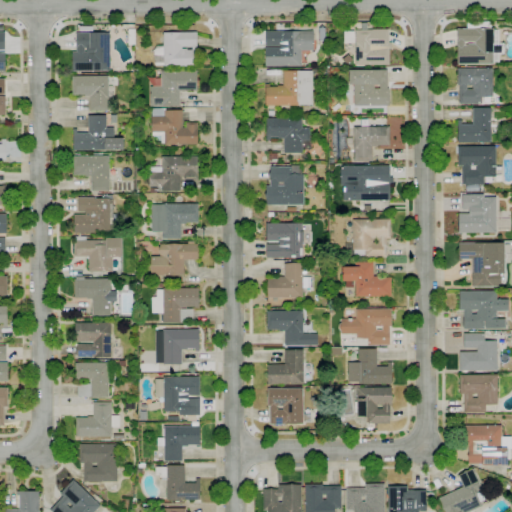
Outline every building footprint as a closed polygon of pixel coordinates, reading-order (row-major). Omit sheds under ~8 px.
[(493,64),(457,64),(456,29),(470,28),(470,21),(483,21),(483,28),(493,28),(493,30),(499,30),(499,43),(504,43),(504,54),(499,54),(499,62),(493,62),(493,64)] [(389,65),(355,65),(355,30),(371,30),(371,29),(388,29),(389,65)] [(265,66),(265,47),(279,47),(279,46),(265,46),(265,31),(313,31),(313,50),(300,50),(301,66),(265,66)] [(163,67),(163,65),(155,65),(152,51),(156,46),(163,46),(163,33),(196,32),(197,66),(163,67)] [(72,71),(72,52),(76,52),(76,33),(109,33),(110,70),(72,71)] [(265,106),(265,87),(265,84),(269,84),(269,87),(277,87),(277,85),(283,85),(283,71),(297,70),(297,71),(312,71),(312,69),(319,69),(319,68),(327,68),(327,73),(319,73),(319,75),(312,75),(312,105),(297,105),(265,106)] [(481,104),(459,104),(459,86),(457,86),(457,68),(492,68),(492,96),(481,96),(481,104)] [(389,106),(353,106),(354,85),(348,85),(348,70),(381,70),(381,69),(387,69),(387,88),(389,88),(389,106)] [(162,107),(150,107),(149,87),(160,87),(160,71),(197,71),(197,90),(185,90),(185,91),(179,91),(179,106),(162,106),(162,107)] [(109,111),(90,111),(90,96),(84,96),(84,95),(72,95),(72,76),(108,75),(109,111)] [(197,145),(164,145),(164,144),(160,145),(160,136),(152,136),(152,132),(150,132),(150,116),(152,116),(152,114),(151,114),(151,108),(165,108),(165,110),(182,110),(182,128),(186,128),(186,122),(197,122),(197,128),(197,145)] [(491,142),(457,143),(457,120),(461,120),(461,124),(473,124),(473,108),(491,108),(491,142)] [(123,150),(104,150),(73,150),(73,129),(77,129),(77,133),(87,133),(87,115),(106,115),(106,128),(114,128),(114,138),(123,138),(123,150)] [(302,153),(283,153),(283,139),(281,139),(281,141),(270,142),(270,140),(266,141),(266,119),(302,118),(302,128),(309,128),(309,140),(310,140),(310,150),(302,150),(302,153)] [(371,161),(354,161),(354,148),(349,148),(348,147),(347,145),(346,143),(345,141),(345,140),(346,138),(346,137),(347,136),(348,135),(348,133),(348,128),(353,129),(353,127),(389,126),(389,145),(377,145),(377,147),(371,147),(371,161)] [(483,184),(461,185),(461,171),(462,171),(462,166),(458,166),(458,163),(457,163),(457,147),(458,147),(495,146),(495,177),(483,177),(483,184)] [(180,191),(161,191),(161,186),(147,186),(147,171),(155,171),(155,167),(161,167),(161,156),(180,156),(180,155),(185,155),(185,156),(197,156),(197,180),(183,180),(183,176),(180,176),(180,191)] [(91,191),(91,177),(85,177),(85,175),(73,176),(73,157),(109,156),(109,191),(91,191)] [(303,205),(266,205),(266,186),(269,186),(269,168),(270,168),(269,167),(290,167),(290,165),(302,165),(302,174),(303,174),(303,205)] [(343,200),(343,185),(339,185),(339,168),(340,168),(340,167),(343,167),(343,166),(389,165),(389,200),(343,200)] [(306,188),(306,178),(316,178),(317,187),(306,188)] [(494,234),(488,234),(488,233),(458,233),(458,214),(459,214),(459,211),(462,211),(462,214),(475,214),(475,210),(462,210),(462,195),(483,195),(483,201),(483,202),(495,202),(496,232),(494,232),(494,234)] [(73,233),(73,215),(85,214),(85,212),(78,212),(78,197),(94,197),(94,198),(110,198),(110,200),(114,200),(114,209),(117,209),(117,224),(114,224),(115,230),(109,230),(109,233),(97,233),(73,233)] [(180,239),(162,239),(162,232),(151,232),(151,205),(162,204),(198,203),(198,223),(185,223),(185,224),(180,224),(180,239)] [(386,257),(354,257),(353,250),(352,250),(352,220),(390,219),(390,238),(386,238),(386,257)] [(302,258),(266,258),(266,223),(267,223),(267,221),(272,221),(272,223),(302,223),(302,224),(311,225),(311,236),(302,236),(302,258)] [(102,276),(92,276),(92,272),(88,272),(88,256),(73,257),(73,240),(75,240),(75,236),(86,236),(86,240),(105,240),(105,238),(122,238),(122,257),(112,257),(112,272),(102,272),(102,276)] [(159,255),(158,253),(158,248),(159,246),(159,244),(164,244),(164,245),(181,244),(187,244),(187,241),(193,241),(193,244),(197,244),(197,260),(183,260),(184,275),(151,275),(151,256),(159,256),(159,255)] [(501,287),(472,287),(471,259),(458,259),(458,243),(504,243),(504,274),(500,274),(501,287)] [(391,296),(354,297),(354,288),(342,288),(342,267),(354,267),(354,263),(373,262),(373,276),(378,276),(378,277),(390,277),(391,296)] [(302,297),(267,298),(267,279),(278,278),(278,277),(284,277),(284,264),(302,264),(302,277),(311,277),(311,288),(302,288),(302,297)] [(110,316),(92,316),(92,299),(86,299),(86,298),(74,298),(74,295),(73,295),(73,283),(74,283),(74,279),(75,279),(75,276),(84,276),(84,279),(110,279),(110,291),(116,291),(116,302),(110,302),(110,316)] [(180,323),(163,323),(163,321),(161,321),(161,315),(160,315),(160,313),(151,313),(151,298),(155,298),(155,297),(156,297),(156,290),(163,290),(163,288),(198,288),(198,307),(198,309),(194,309),(194,307),(186,307),(186,308),(180,308),(180,309),(192,309),(192,322),(180,322),(180,323)] [(484,329),(463,329),(463,310),(459,311),(459,291),(496,291),(496,299),(508,299),(508,311),(496,311),(497,319),(505,319),(505,328),(485,328),(485,321),(484,321),(484,329)] [(284,345),(284,331),(279,331),(279,330),(267,330),(267,311),(270,311),(269,308),(274,308),(274,311),(302,311),(303,334),(317,334),(317,345),(284,345)] [(341,331),(339,329),(339,324),(341,322),(341,319),(355,319),(355,309),(391,309),(391,326),(389,326),(389,345),(367,345),(367,338),(355,338),(355,334),(341,334),(341,331)] [(110,357),(93,357),(77,357),(77,344),(92,344),(92,342),(74,342),(74,323),(110,323),(110,357)] [(181,364),(163,365),(163,363),(155,363),(155,331),(163,331),(163,330),(199,330),(199,352),(195,352),(195,348),(187,348),(187,350),(181,350),(181,364)] [(497,370),(459,371),(459,352),(477,352),(477,348),(464,348),(463,333),(484,333),(484,341),(496,341),(497,370)] [(342,356),(329,356),(329,348),(342,347),(342,356)] [(392,384),(358,384),(358,382),(348,382),(348,371),(347,371),(347,362),(358,362),(358,349),(376,349),(376,366),(387,366),(387,362),(392,362),(392,384)] [(267,385),(267,365),(285,364),(284,350),(303,350),(303,385),(267,385)] [(108,397),(77,397),(77,384),(90,384),(90,380),(75,380),(75,363),(108,363),(108,397)] [(485,413),(463,413),(463,394),(459,394),(459,375),(497,375),(497,405),(485,405),(485,413)] [(169,414),(169,412),(163,412),(163,377),(199,377),(199,396),(188,396),(188,399),(200,399),(200,415),(179,415),(179,411),(176,411),(176,414),(169,414)] [(368,424),(368,417),(356,417),(356,389),(353,389),(353,385),(359,385),(359,387),(391,387),(391,406),(389,406),(389,424),(368,424)] [(4,426),(0,426),(0,388),(7,388),(8,407),(3,407),(4,426)] [(283,424),(269,425),(269,406),(268,406),(268,389),(302,388),(303,424),(283,424)] [(75,437),(75,418),(87,418),(87,417),(93,417),(93,416),(76,416),(76,403),(93,403),(93,402),(94,402),(94,400),(109,400),(109,402),(111,402),(111,416),(119,416),(119,427),(111,427),(111,437),(75,437)] [(130,413),(123,413),(123,410),(125,410),(125,403),(135,403),(135,410),(130,410),(130,413)] [(182,461),(163,461),(163,446),(157,446),(157,438),(163,438),(163,436),(163,428),(164,428),(164,426),(191,426),(191,422),(198,422),(198,426),(199,426),(199,445),(199,447),(196,447),(196,445),(187,445),(187,446),(182,446),(182,461)] [(507,465),(482,466),(482,464),(468,464),(468,445),(465,445),(465,426),(501,425),(501,439),(511,438),(511,449),(510,449),(510,459),(507,459),(507,465)] [(117,482),(83,482),(83,463),(79,463),(79,444),(117,444),(117,482)] [(162,500),(162,486),(159,486),(159,475),(155,475),(155,467),(166,467),(166,466),(184,465),(185,483),(196,483),(196,479),(199,479),(200,499),(162,500)] [(444,511),(438,498),(463,487),(457,475),(472,468),(482,488),(475,492),(476,494),(480,492),(484,500),(480,502),(482,506),(468,511),(444,511)] [(51,511),(49,510),(62,496),(59,494),(73,480),(100,505),(93,511),(51,511)] [(333,511),(304,511),(304,484),(322,484),(322,486),(340,486),(341,508),(333,509),(333,511)] [(384,511),(346,511),(346,488),(364,488),(364,484),(384,484),(384,511)] [(268,511),(263,511),(263,504),(261,504),(261,500),(263,500),(263,489),(278,489),(278,485),(301,485),(301,511),(268,511)] [(419,511),(388,511),(388,486),(407,486),(407,490),(423,490),(423,489),(426,489),(426,511),(419,511)] [(38,511),(4,511),(4,509),(19,509),(19,495),(16,495),(16,492),(38,491),(38,511)]
